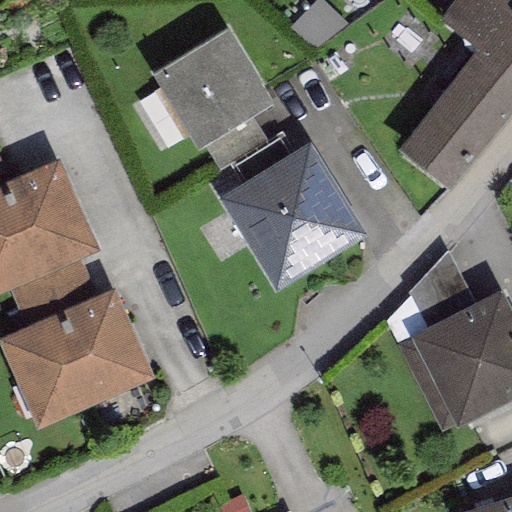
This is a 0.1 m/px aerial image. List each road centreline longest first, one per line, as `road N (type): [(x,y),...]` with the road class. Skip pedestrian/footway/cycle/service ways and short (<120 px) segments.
road 1 (residential): [(29,511),(278,385),(448,232),(511,158)]
road 2 (unknown): [(28,69),(204,423)]
